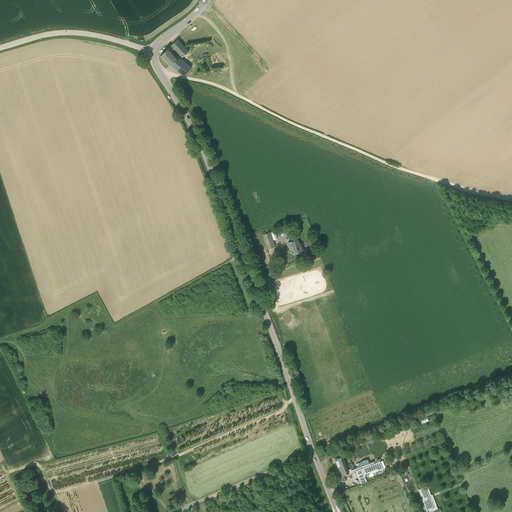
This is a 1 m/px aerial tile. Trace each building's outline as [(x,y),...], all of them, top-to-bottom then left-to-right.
[(178,39),(171,45),(176,50),(180,54),(182,57),(188,51),(178,39)] [(169,48),(161,55),(163,58),(164,58),(167,62),(170,65),(171,64),(184,75),(191,67),(182,60),(180,60),(177,56),(173,52),(176,50),(171,45),(169,48)] [(270,232),(263,234),(267,249),(275,246),(270,232)] [(298,239),(288,242),(290,249),(293,248),(294,254),(304,251),(302,243),(299,244),(298,239)] [(342,456),(335,459),(339,471),(337,471),(341,481),(345,479),(344,475),(349,473),(355,471),(358,478),(365,476),(364,474),(376,469),(374,463),(370,465),(367,459),(364,460),(362,461),(359,463),(357,465),(358,467),(352,469),(351,468),(347,469),(342,456)] [(418,489),(419,489),(423,498),(419,499),(420,499),(424,511),(429,511),(438,509),(432,494),(428,496),(425,487),(426,487),(426,486),(418,489)]
